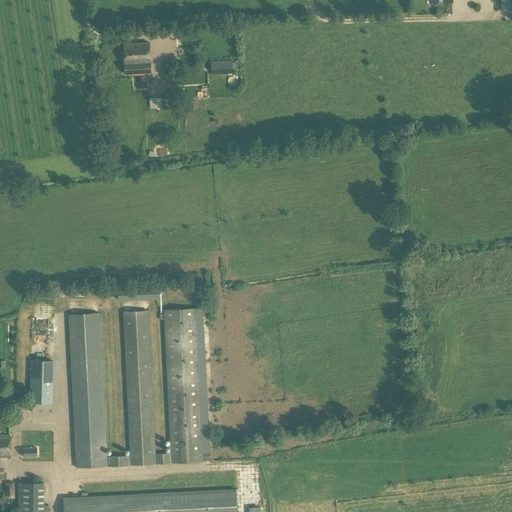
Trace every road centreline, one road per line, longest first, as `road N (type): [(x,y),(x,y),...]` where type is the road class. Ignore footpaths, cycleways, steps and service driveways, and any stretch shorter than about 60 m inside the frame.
road 1 (track): [(83,0),(90,30),(105,37),(511,15)]
road 2 (unknown): [(208,467),(22,465),(20,404)]
road 3 (unknown): [(104,301),(70,307),(64,416)]
